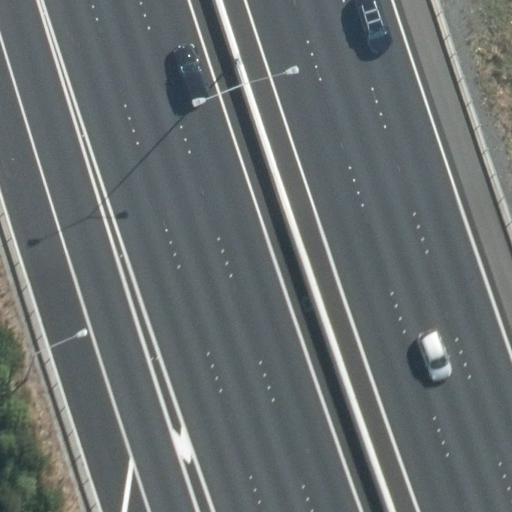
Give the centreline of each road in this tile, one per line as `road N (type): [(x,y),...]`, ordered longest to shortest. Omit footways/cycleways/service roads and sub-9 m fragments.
road 1 (motorway): [(334,0),(501,511)]
road 2 (motorway): [(274,511),(109,0)]
road 3 (motorway): [(187,511),(75,0)]
